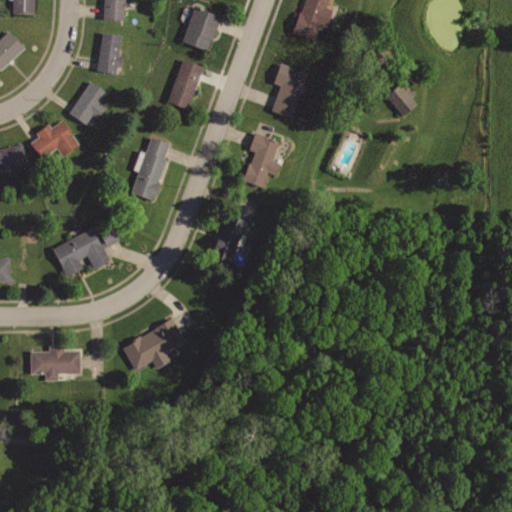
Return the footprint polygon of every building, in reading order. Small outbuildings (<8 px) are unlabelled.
[(15,0),(35,0),(35,11),(15,11),(15,0)] [(103,0),(125,0),(125,17),(103,16),(103,0)] [(318,36),(297,29),(306,0),(330,0),(329,3),(335,5),(328,24),(323,22),(318,36)] [(209,47),(185,37),(197,4),(221,13),(209,47)] [(0,36),(10,27),(25,43),(0,66),(0,36)] [(102,29),(124,32),(119,70),(97,67),(102,29)] [(189,107),(169,100),(185,58),(204,65),(189,107)] [(293,114),(273,106),(283,81),(276,79),(283,61),(310,71),(293,114)] [(92,78),(108,89),(101,100),(108,104),(101,114),(95,109),(86,121),(70,110),(92,78)] [(409,97),(411,96),(397,81),(382,95),(400,115),(414,102),(409,97)] [(63,119),(78,140),(46,163),(30,141),(41,132),(39,129),(50,121),(53,126),(63,119)] [(264,183),(246,175),(257,148),(251,146),(257,130),(278,139),(271,156),(283,160),(278,172),(270,168),(264,183)] [(155,196),(131,187),(152,132),(173,140),(158,179),(161,180),(155,196)] [(0,169),(0,144),(24,139),(30,163),(0,169)] [(232,260),(212,253),(228,211),(247,218),(232,260)] [(93,223),(113,258),(97,267),(89,253),(82,257),(83,265),(70,273),(55,245),(93,223)] [(0,254),(12,254),(12,278),(0,278),(0,254)] [(137,366),(124,344),(173,316),(186,338),(137,366)] [(32,370),(32,349),(48,348),(48,342),(66,342),(66,348),(81,348),(81,370),(59,370),(59,377),(47,377),(47,370),(32,370)]
